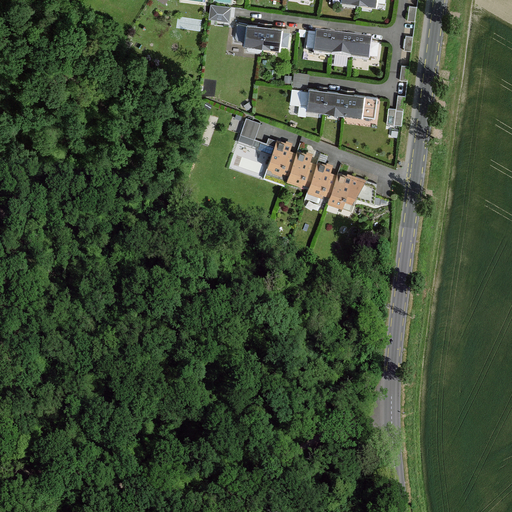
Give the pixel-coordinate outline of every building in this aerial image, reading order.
[(230,17),(231,7),(213,5),(212,15),(230,17)] [(417,7),(410,6),(408,21),(415,22),(417,7)] [(246,41),(248,25),(238,24),(236,37),(238,40),(246,41)] [(262,47),(265,26),(248,24),(248,25),(246,41),(245,44),(248,45),(262,47)] [(282,29),(265,26),(262,47),(280,49),(280,45),(282,32),(282,29)] [(282,32),(280,45),(288,46),(290,33),(282,32)] [(332,56),(334,36),(317,34),(317,36),(315,50),(315,54),(332,56)] [(413,36),(406,35),(404,51),(412,51),(413,36)] [(315,50),(317,36),(309,36),(307,49),(315,50)] [(355,38),(334,36),(332,56),(352,59),(355,38)] [(372,40),(355,38),(352,59),(369,61),(370,57),(372,44),(372,40)] [(379,45),(372,44),(370,57),(378,58),(379,45)] [(409,66),(402,65),(400,80),(408,81),(409,66)] [(308,88),(310,74),(295,72),(293,86),(308,88)] [(325,111),(327,91),(310,89),(309,92),(308,106),(307,109),(325,111)] [(290,104),(300,105),(301,91),(292,90),(290,104)] [(308,106),(309,92),(301,91),(300,105),(308,106)] [(347,94),(327,91),(325,111),(345,114),(347,94)] [(365,96),(347,94),(345,114),(362,116),(365,96)] [(405,96),(398,95),(396,109),(396,110),(404,111),(405,96)] [(379,98),(365,96),(362,116),(376,118),(379,98)] [(308,106),(300,105),(298,116),(306,117),(307,109),(308,106)] [(396,110),(396,109),(389,108),(387,124),(402,126),(404,111),(396,110)] [(273,153),(277,141),(269,139),(267,144),(255,140),(261,124),(247,119),(239,141),(273,153)] [(284,168),(291,171),(296,156),(289,153),(291,145),(277,140),(277,141),(273,153),(269,165),(274,167),(274,169),(282,172),(284,168)] [(297,151),(296,156),(291,171),(288,178),(303,183),(304,180),(311,182),(316,166),(309,164),(312,156),(297,151)] [(318,162),(316,166),(311,182),(309,189),(323,194),(325,190),(332,192),(337,177),(330,175),(332,167),(318,162)] [(338,173),(337,177),(332,192),(329,200),(344,205),(349,189),(353,178),(347,176),(338,173)] [(348,173),(347,176),(353,178),(349,189),(358,192),(367,179),(348,173)] [(358,192),(349,189),(344,205),(351,208),(358,192)]
